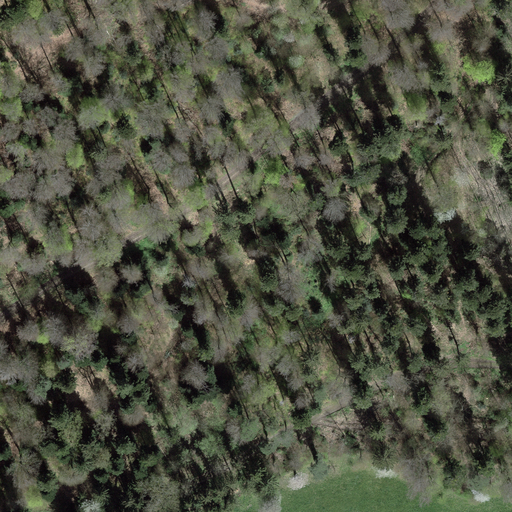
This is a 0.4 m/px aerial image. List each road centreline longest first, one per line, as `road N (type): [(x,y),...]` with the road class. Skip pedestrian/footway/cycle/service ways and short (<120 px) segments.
road 1 (track): [(441,0),(236,172),(0,317)]
road 2 (track): [(152,511),(401,375),(448,363),(511,365)]
